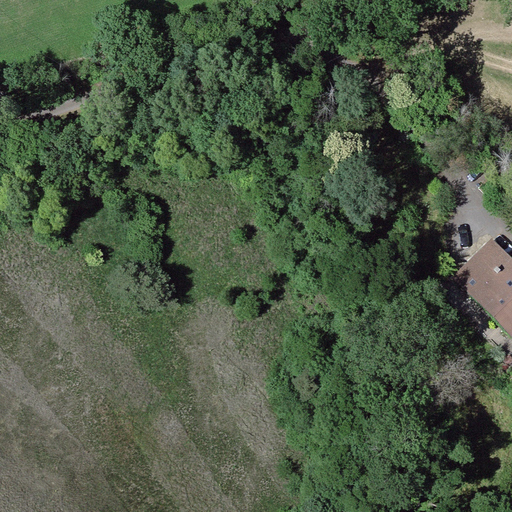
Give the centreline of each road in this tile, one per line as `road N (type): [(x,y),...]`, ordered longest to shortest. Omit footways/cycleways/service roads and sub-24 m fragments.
road 1 (unclassified): [(0,131),(118,88),(295,44)]
road 2 (unknown): [(358,66),(511,54)]
